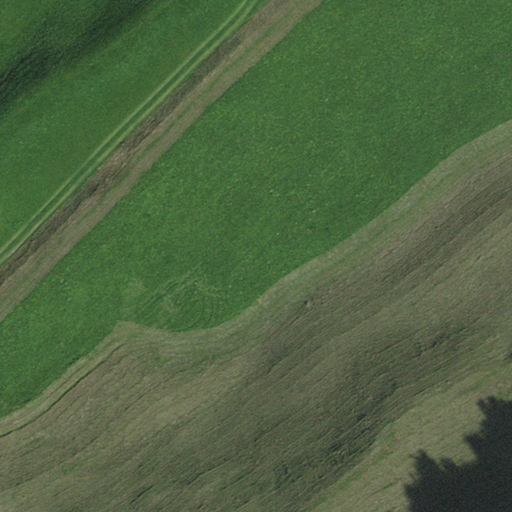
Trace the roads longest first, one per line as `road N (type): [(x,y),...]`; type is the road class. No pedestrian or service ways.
road 1 (track): [(0,264),(252,0)]
road 2 (track): [(0,428),(119,337)]
